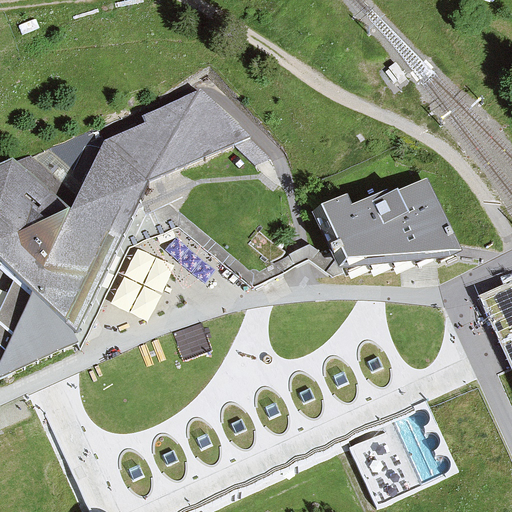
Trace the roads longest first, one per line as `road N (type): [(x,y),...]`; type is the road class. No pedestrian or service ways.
road 1 (track): [(511,238),(437,144),(332,92),(185,0)]
road 2 (track): [(511,428),(449,293)]
